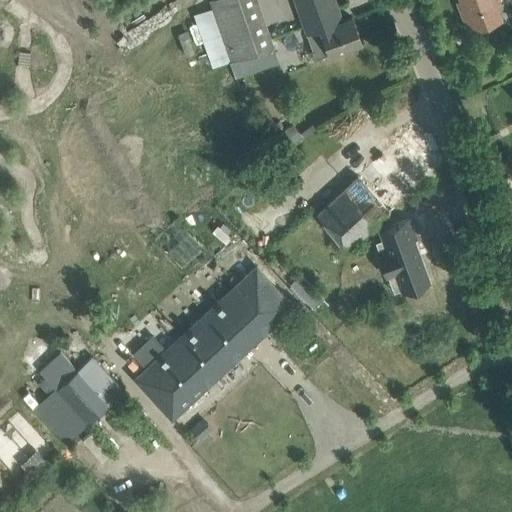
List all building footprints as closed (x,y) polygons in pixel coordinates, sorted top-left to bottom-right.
[(210,0),(232,59),(239,56),(244,74),(279,62),(274,45),(257,0),(210,0)] [(343,20),(338,5),(336,0),(295,0),(308,33),(317,58),(362,42),(353,17),(343,20)] [(463,0),(466,7),(463,8),(471,29),(500,18),(493,0),(463,0)] [(347,248),(424,178),(439,165),(407,130),(318,211),(347,248)] [(410,218),(382,229),(385,238),(388,247),(379,250),(388,274),(397,271),(403,288),(403,289),(428,280),(413,238),(416,237),(410,218)] [(139,378),(172,413),(289,304),(257,269),(139,378)] [(57,388),(35,409),(66,443),(110,403),(125,390),(93,355),(78,369),(61,351),(41,369),(57,388)]
